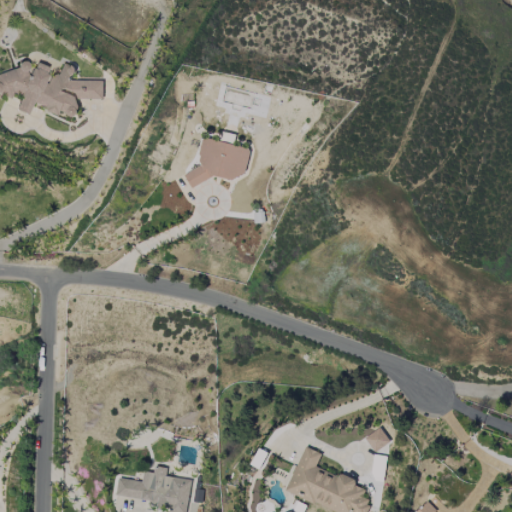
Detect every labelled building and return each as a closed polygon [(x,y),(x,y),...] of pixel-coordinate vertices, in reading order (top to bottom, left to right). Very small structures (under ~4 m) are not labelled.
[(75,115),(77,113),(77,99),(102,99),(103,81),(68,80),(74,73),(74,65),(59,65),(59,74),(53,74),(46,82),(46,69),(37,61),(27,73),(27,64),(22,59),(11,71),(0,70),(0,91),(0,92),(0,96),(10,97),(13,94),(18,94),(18,109),(24,115),(32,105),(41,105),(51,114),(58,115),(75,115)] [(244,175),(250,148),(202,138),(196,168),(184,174),(191,188),(215,177),(231,180),(244,175)] [(379,428),(389,442),(375,452),(365,439),(379,428)] [(305,447),(320,455),(315,467),(337,478),(338,476),(342,474),(353,480),(355,484),(354,485),(365,491),(362,497),(368,500),(367,502),(367,503),(366,505),(369,506),(366,511),(334,511),(314,502),(313,505),(284,491),(305,447)] [(165,511),(185,511),(190,480),(165,476),(167,468),(155,466),(153,474),(146,472),(144,482),(118,478),(116,496),(158,502),(157,511),(165,511)] [(427,502),(436,511),(435,511),(416,511),(420,508),(419,508),(421,506),(422,507),(427,502)]
